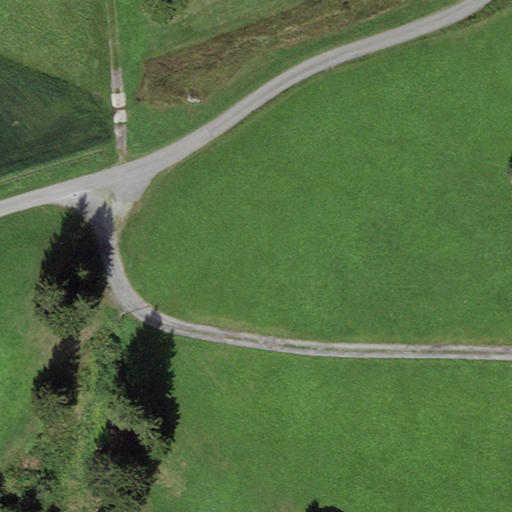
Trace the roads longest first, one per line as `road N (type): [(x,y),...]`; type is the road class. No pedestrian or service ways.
road 1 (unclassified): [(477,0),(315,64),(187,148),(0,210)]
road 2 (track): [(85,186),(136,302),(229,334),(511,346)]
